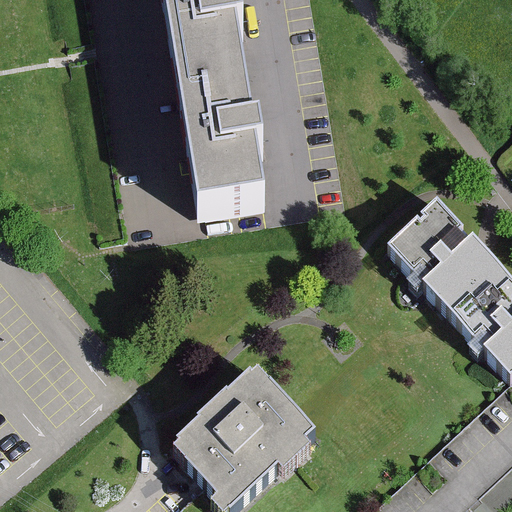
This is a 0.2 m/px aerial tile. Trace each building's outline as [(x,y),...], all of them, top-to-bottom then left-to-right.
[(88,0),(59,0),(69,54),(97,49),(88,0)] [(160,0),(198,231),(265,220),(257,168),(262,167),(260,154),(258,144),(252,145),(236,47),(243,46),(241,34),(239,23),(232,24),(228,0),(160,0)] [(98,64),(71,68),(102,250),(129,245),(98,64)] [(424,297),(454,328),(470,313),(474,317),(491,301),(497,307),(511,294),(473,253),(469,256),(463,249),(458,245),(462,242),(436,215),(423,227),(426,231),(420,237),(416,233),(389,259),(414,285),(422,277),(433,289),(424,297)] [(474,317),(470,313),(454,328),(453,328),(507,385),(511,381),(511,293),(511,294),(497,307),(491,301),(474,317)] [(315,442),(258,379),(172,455),(198,484),(204,490),(217,505),(210,511),(237,511),(278,475),(284,482),(312,457),(306,450),(315,442)] [(500,511),(511,501),(511,381),(507,385),(373,511),(500,511)]
